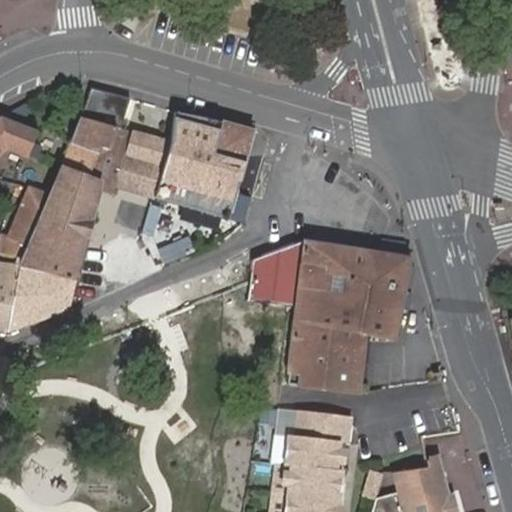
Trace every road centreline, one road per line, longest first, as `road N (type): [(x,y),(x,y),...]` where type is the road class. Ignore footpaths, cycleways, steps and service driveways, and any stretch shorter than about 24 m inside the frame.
road 1 (residential): [(301,106),(257,233),(200,269),(0,340)]
road 2 (secondary): [(511,465),(414,140)]
road 3 (residential): [(82,51),(301,106)]
road 4 (residential): [(414,140),(473,98),(484,78),(494,0)]
road 5 (unknown): [(279,169),(346,193),(436,210)]
road 6 (secondary): [(414,140),(376,0)]
road 7 (residential): [(370,0),(356,51),(301,106)]
